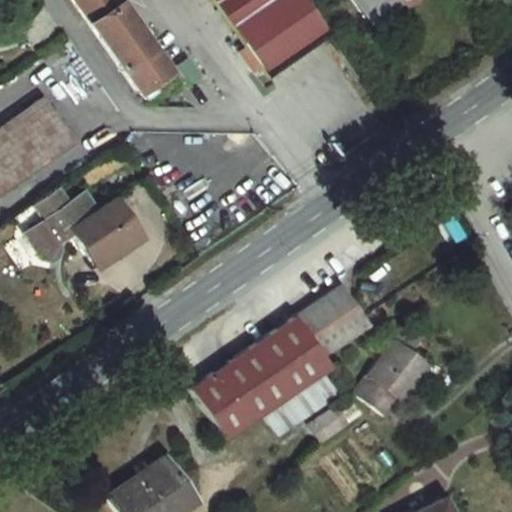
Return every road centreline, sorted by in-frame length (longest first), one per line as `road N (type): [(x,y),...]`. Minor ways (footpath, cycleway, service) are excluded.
road 1 (secondary): [(440,150),(0,455)]
road 2 (residential): [(511,278),(440,150)]
